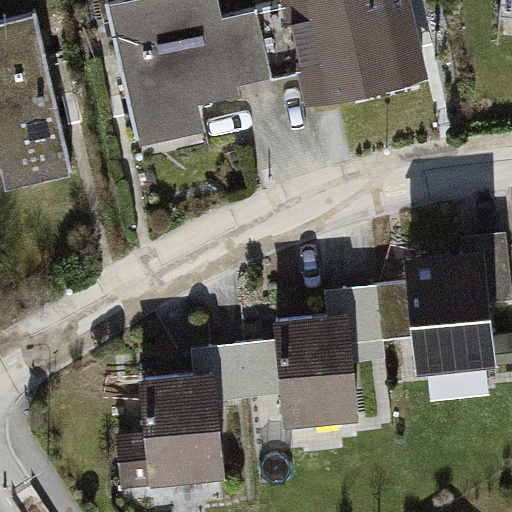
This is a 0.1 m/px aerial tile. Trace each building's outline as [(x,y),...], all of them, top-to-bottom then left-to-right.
[(245,0),(104,0),(134,142),(270,113),(245,0)] [(245,0),(270,113),(411,83),(393,0),(245,0)] [(511,0),(498,0),(495,50),(511,50),(511,0)] [(40,14),(0,23),(0,153),(7,192),(75,177),(40,14)] [(511,267),(509,243),(406,255),(417,350),(511,338),(511,267)] [(340,310),(273,318),(287,423),(354,414),(340,310)] [(210,365),(137,375),(149,467),(222,458),(210,365)]
